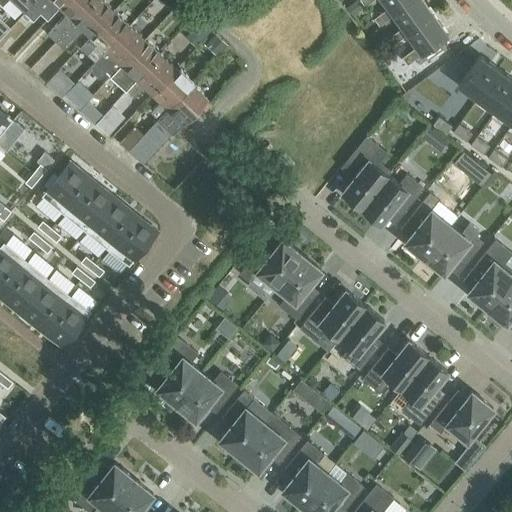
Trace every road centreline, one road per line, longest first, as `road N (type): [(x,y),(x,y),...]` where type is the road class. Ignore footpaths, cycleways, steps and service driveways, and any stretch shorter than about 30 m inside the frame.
road 1 (residential): [(0,454),(183,224),(0,74)]
road 2 (residential): [(511,383),(295,207)]
